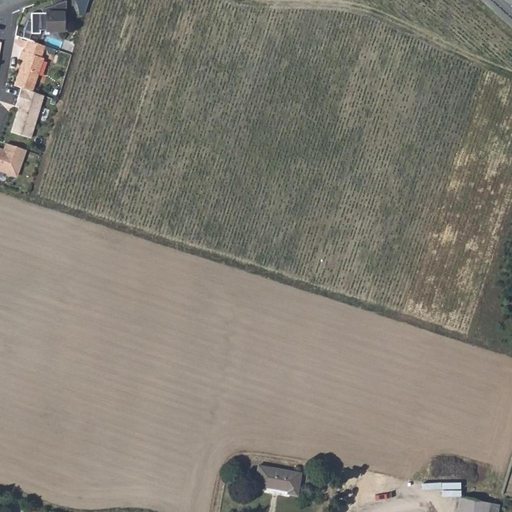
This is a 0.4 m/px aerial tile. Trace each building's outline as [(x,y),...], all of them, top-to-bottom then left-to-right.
[(67,1),(54,5),(57,13),(64,13),(65,19),(68,18),(67,1)] [(29,20),(24,34),(32,34),(41,34),(41,30),(64,30),(65,19),(64,13),(57,13),(54,5),(44,9),(47,13),(32,13),(32,21),(29,20)] [(21,88),(33,92),(44,59),(43,58),(47,46),(30,40),(29,40),(25,52),(22,51),(20,59),(23,60),(14,85),(21,88)] [(33,92),(21,88),(15,106),(18,107),(20,107),(18,112),(17,111),(10,132),(29,138),(44,96),(33,92)] [(25,150),(6,144),(4,151),(0,149),(0,170),(16,177),(25,150)] [(257,465),(253,488),(264,490),(264,487),(287,491),(287,494),(296,496),(300,473),(257,465)] [(486,511),(488,503),(458,498),(455,511),(486,511)]
